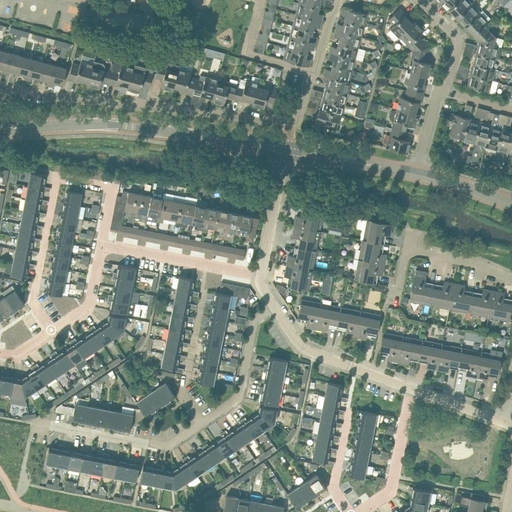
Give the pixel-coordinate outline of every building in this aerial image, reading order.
[(319,8),(320,0),(299,0),(299,3),(319,8)] [(449,10),(459,0),(442,0),(439,3),(441,5),(442,3),(449,10)] [(457,19),(472,4),(467,0),(459,0),(449,10),(457,19)] [(511,0),(509,0),(503,6),(511,15),(511,0)] [(317,13),(319,8),(299,3),(295,14),(321,21),(323,15),(317,13)] [(465,27),(480,13),(472,4),(457,19),(465,27)] [(367,14),(343,7),(341,7),(340,14),(346,16),(344,20),(364,26),(367,14)] [(389,28),(390,29),(389,30),(389,32),(396,39),(398,37),(399,37),(401,35),(414,22),(414,21),(412,24),(404,15),(405,13),(400,8),(388,20),(393,24),(389,28)] [(484,25),(487,23),(490,19),(482,10),(480,13),(465,27),(473,35),(484,25)] [(320,28),(321,21),(295,14),(292,25),(312,31),(314,26),(320,28)] [(382,30),(386,16),(378,14),(375,25),(367,23),(367,26),(382,30)] [(361,37),(364,26),(344,20),(343,25),(337,23),(335,30),(361,37)] [(423,31),(414,22),(401,35),(408,43),(407,45),(413,51),(412,51),(429,47),(418,36),(423,31)] [(490,27),(487,23),(484,25),(473,35),(479,41),(501,47),(503,40),(494,37),(494,36),(487,29),(490,27)] [(311,36),(312,31),(292,25),(289,37),(315,44),(317,37),(311,36)] [(358,48),(361,37),(335,30),(333,36),(339,38),(338,43),(358,48)] [(313,50),(315,44),(289,37),(286,48),(306,53),(307,49),(313,50)] [(163,41),(161,49),(166,50),(170,48),(171,43),(163,41)] [(502,47),(501,47),(479,41),(476,52),(499,58),(502,47)] [(355,60),(358,48),(338,43),(337,47),(331,46),(329,53),(355,60)] [(425,62),(429,47),(412,51),(410,58),(413,59),(410,71),(407,70),(428,76),(432,64),(425,62)] [(305,58),(306,53),(286,48),(283,59),(309,67),(311,60),(305,58)] [(5,74),(11,53),(0,50),(0,67),(3,69),(2,73),(5,74)] [(492,68),(495,58),(499,59),(499,58),(476,52),(473,63),(495,69),(492,68)] [(18,73),(22,56),(11,53),(5,74),(9,75),(10,70),(18,73)] [(352,71),(355,60),(329,53),(327,59),(333,61),(332,65),(352,71)] [(27,80),(33,59),(22,56),(18,73),(25,75),(24,79),(27,80)] [(40,79),(44,62),(33,59),(27,80),(31,81),(32,76),(40,79)] [(115,59),(114,64),(108,84),(116,86),(117,83),(128,86),(133,68),(121,65),(123,61),(115,59)] [(87,85),(93,64),(81,61),(79,65),(72,63),(70,70),(68,80),(76,82),(76,79),(87,82),(87,85)] [(108,84),(114,64),(112,63),(110,70),(106,68),(104,63),(94,61),(93,64),(87,85),(99,89),(101,82),(108,84)] [(49,86),(55,65),(44,62),(40,79),(47,81),(46,85),(49,86)] [(173,90),(179,69),(178,69),(180,66),(167,62),(166,66),(159,64),(158,68),(155,78),(163,80),(161,87),(173,90)] [(492,81),(495,69),(473,63),(472,64),(475,64),(473,73),(471,72),(470,75),(492,81)] [(62,85),(65,75),(67,68),(55,65),(49,86),(53,87),(54,82),(62,85)] [(149,87),(151,78),(152,74),(146,72),(147,68),(134,65),(133,68),(128,86),(127,89),(139,93),(141,85),(149,87)] [(352,71),(332,65),(331,70),(325,68),(323,75),(325,76),(349,82),(352,71)] [(192,95),(197,79),(190,77),(191,72),(179,69),(173,90),(174,88),(185,91),(185,93),(192,95)] [(428,76),(407,70),(404,82),(408,84),(406,91),(423,95),(425,87),(422,87),(425,75),(428,76)] [(211,101),(217,80),(200,75),(199,80),(197,79),(192,95),(200,97),(201,95),(212,98),(211,101)] [(492,82),(492,81),(470,75),(469,77),(471,78),(469,86),(467,86),(494,94),(497,84),(492,82)] [(349,82),(325,76),(324,82),(329,83),(328,86),(326,85),(326,88),(348,94),(351,82),(349,82)] [(252,105),(258,84),(251,82),(250,79),(245,78),(243,80),(241,79),(239,86),(237,86),(233,99),(240,101),(241,99),(252,102),(252,105)] [(233,99),(237,86),(235,85),(237,81),(230,79),(229,83),(228,86),(224,85),(224,82),(223,81),(218,79),(218,80),(217,80),(211,101),(224,104),(226,97),(233,99)] [(273,103),(277,89),(269,87),(269,90),(257,87),(258,84),(252,105),(264,108),(266,101),(273,103)] [(348,94),(326,88),(325,90),(327,91),(325,100),(345,105),(348,94)] [(420,103),(423,95),(406,91),(404,98),(400,97),(397,109),(418,115),(418,114),(415,113),(418,102),(420,103)] [(345,105),(325,100),(322,108),(320,108),(320,110),(319,110),(341,116),(345,105)] [(365,111),(367,103),(362,101),(359,109),(365,111)] [(363,119),(365,111),(359,109),(357,117),(363,119)] [(415,127),(418,115),(397,109),(396,110),(394,110),(393,111),(391,112),(390,112),(389,114),(389,115),(389,117),(389,118),(390,119),(391,120),(393,121),(394,121),(392,128),(405,132),(407,125),(415,127)] [(336,129),(338,120),(339,116),(341,117),(341,116),(319,110),(314,128),(326,131),(325,131),(327,123),(336,126),(335,129),(336,129)] [(463,141),(469,119),(469,118),(451,113),(447,125),(455,127),(453,136),(463,139),(462,141),(463,141)] [(496,150),(503,124),(501,130),(496,128),(497,121),(499,115),(494,113),(492,119),(491,125),(485,147),(496,150)] [(474,144),(479,124),(470,121),(471,119),(469,119),(463,141),(474,144)] [(485,147),(491,125),(488,124),(488,126),(479,124),(474,144),(485,147)] [(508,153),(511,136),(511,132),(508,132),(510,126),(503,124),(496,150),(508,153)] [(403,139),(405,132),(392,128),(390,136),(386,135),(382,147),(407,153),(411,141),(403,139)] [(348,138),(344,139),(352,142),(357,139),(352,130),(345,134),(348,138)] [(30,172),(28,186),(43,188),(42,190),(49,192),(50,188),(43,186),(45,175),(30,172)] [(41,199),(42,190),(43,188),(28,186),(25,198),(40,201),(40,203),(47,204),(48,200),(41,199)] [(67,190),(64,203),(79,206),(82,192),(67,190)] [(135,217),(140,194),(128,191),(127,198),(125,210),(131,211),(130,216),(135,217)] [(147,214),(151,196),(140,194),(135,217),(140,218),(141,213),(147,214)] [(124,214),(125,210),(127,198),(121,196),(116,195),(113,212),(124,214)] [(157,222),(162,198),(151,196),(147,214),(153,216),(152,221),(157,222)] [(38,212),(40,203),(40,201),(25,198),(23,211),(38,214),(37,216),(44,217),(45,213),(38,212)] [(170,219),(173,200),(162,198),(157,222),(163,223),(164,218),(170,219)] [(180,226),(184,202),(173,200),(170,219),(176,220),(175,225),(180,226)] [(192,223),(196,205),(184,202),(180,226),(185,227),(186,222),(192,223)] [(77,218),(79,206),(64,203),(62,216),(77,218)] [(202,231),(207,207),(196,205),(192,223),(198,224),(197,230),(202,231)] [(214,228),(218,209),(207,207),(202,231),(207,232),(208,226),(214,228)] [(323,215),(324,211),(302,207),(302,208),(306,209),(304,218),(296,216),(294,226),(320,232),(323,215)] [(225,235),(229,211),(218,209),(214,228),(220,229),(219,234),(225,235)] [(36,225),(37,216),(38,214),(23,211),(20,224),(35,227),(35,229),(42,230),(43,226),(36,225)] [(237,232),(240,214),(229,211),(225,235),(230,236),(231,231),(237,232)] [(258,217),(240,214),(237,232),(243,233),(242,238),(243,239),(253,241),(258,217)] [(74,231),(77,218),(62,216),(59,228),(74,231)] [(392,225),(366,220),(364,229),(365,229),(362,240),(379,243),(381,234),(390,236),(392,225)] [(33,237),(35,229),(35,227),(20,224),(18,237),(33,239),(32,241),(39,243),(40,239),(33,237)] [(316,251),(320,232),(294,226),(292,237),(300,238),(298,248),(316,251)] [(72,244),(74,231),(59,228),(57,241),(72,244)] [(165,244),(166,236),(167,234),(155,232),(154,242),(165,244)] [(176,246),(178,236),(167,234),(166,236),(165,244),(176,246)] [(31,250),(32,241),(33,239),(18,237),(15,249),(30,252),(30,254),(37,256),(38,252),(31,250)] [(378,252),(379,243),(362,240),(359,259),(384,264),(386,254),(378,252)] [(69,257),(72,244),(57,241),(54,254),(69,257)] [(312,270),(316,251),(298,248),(296,257),(288,255),(286,265),(312,270)] [(28,263),(30,254),(30,252),(15,249),(13,263),(28,265),(27,267),(34,268),(35,264),(28,263)] [(67,270),(69,257),(54,254),(52,267),(67,270)] [(382,275),(384,264),(359,259),(355,279),(362,280),(372,282),(374,273),(382,275)] [(26,276),(27,267),(28,265),(13,263),(10,275),(25,278),(25,280),(32,281),(33,277),(26,276)] [(134,278),(136,268),(119,265),(117,273),(113,272),(112,276),(133,280),(134,278)] [(308,291),(312,270),(286,265),(284,276),(292,278),(292,280),(289,279),(288,280),(287,286),(286,286),(308,291)] [(64,282),(67,270),(52,267),(49,279),(64,282)] [(342,277),(343,268),(335,267),(333,276),(342,277)] [(429,305),(433,288),(424,286),(426,272),(416,269),(409,302),(429,305)] [(131,291),(133,280),(112,276),(112,279),(116,279),(114,287),(131,291)] [(191,290),(194,279),(179,276),(176,290),(191,293),(191,294),(198,296),(199,292),(191,290)] [(62,295),(64,282),(49,279),(47,292),(62,295)] [(449,309),(454,283),(444,281),(442,289),(433,288),(429,305),(449,309)] [(469,313),(472,295),(463,294),(465,285),(454,283),(449,309),(469,313)] [(277,284),(276,286),(282,293),(285,288),(282,285),(277,284)] [(129,302),(131,291),(114,287),(113,295),(109,294),(108,298),(129,302)] [(488,317),(493,291),(483,289),(481,297),(472,295),(469,313),(488,317)] [(15,290),(5,297),(14,311),(24,304),(15,290)] [(189,303),(191,294),(191,293),(176,290),(174,302),(188,305),(188,307),(195,309),(196,305),(189,303)] [(504,293),(493,291),(488,317),(508,321),(511,301),(511,298),(511,299),(511,303),(502,301),(504,293)] [(230,295),(225,294),(219,293),(216,292),(213,305),(228,308),(230,295)] [(0,310),(5,317),(14,311),(5,297),(0,299),(0,310)] [(127,313),(129,304),(129,302),(108,298),(107,301),(111,302),(110,310),(127,313)] [(316,329),(321,303),(301,299),(298,316),(307,318),(306,327),(316,329)] [(337,324),(340,307),(330,305),(331,301),(322,299),(322,303),(321,303),(316,329),(326,331),(328,322),(337,324)] [(186,316),(188,307),(188,305),(174,302),(171,315),(186,318),(186,320),(193,321),(193,317),(186,316)] [(150,314),(152,307),(148,306),(142,305),(142,309),(147,310),(146,317),(149,318),(150,314)] [(225,321),(228,308),(213,305),(210,318),(225,321)] [(355,337),(360,311),(340,307),(337,324),(346,326),(345,335),(355,337)] [(376,337),(380,315),(360,311),(355,337),(366,339),(367,330),(376,332),(375,336),(376,337)] [(126,317),(109,314),(112,315),(110,322),(123,331),(124,327),(126,317)] [(184,329),(186,320),(186,318),(171,315),(169,328),(183,331),(183,333),(190,334),(191,330),(184,329)] [(245,325),(246,318),(235,316),(234,323),(245,325)] [(223,334),(225,321),(210,318),(208,331),(223,334)] [(123,331),(110,322),(104,326),(103,324),(102,324),(113,338),(123,331)] [(113,338),(102,324),(96,329),(93,325),(91,327),(103,345),(113,338)] [(103,345),(91,327),(88,329),(90,332),(83,337),(93,351),(103,345)] [(181,342),(183,333),(183,331),(169,328),(166,341),(181,344),(181,345),(188,347),(188,343),(181,342)] [(220,346),(223,334),(208,331),(205,343),(220,346)] [(398,362),(403,336),(383,332),(379,354),(380,349),(389,351),(387,360),(398,362)] [(419,357),(423,340),(403,336),(398,362),(408,364),(410,355),(419,357)] [(93,351),(83,337),(77,341),(75,338),(72,340),(84,358),(93,351)] [(84,358),(72,340),(69,342),(71,345),(64,350),(74,364),(84,358)] [(437,369),(442,344),(423,340),(419,357),(428,359),(427,367),(437,369)] [(179,354),(181,345),(181,344),(166,341),(164,354),(178,356),(178,358),(185,360),(186,356),(179,354)] [(218,359),(220,346),(205,343),(203,356),(218,359)] [(458,365),(462,348),(442,344),(437,369),(447,372),(449,363),(458,365)] [(476,377),(481,352),(462,348),(458,365),(467,367),(466,375),(476,377)] [(490,353),(481,352),(476,377),(487,379),(488,373),(490,373),(489,375),(496,377),(497,377),(502,351),(491,349),(490,353)] [(74,364),(64,350),(58,354),(55,351),(53,353),(65,370),(74,364)] [(65,370),(53,353),(50,354),(52,358),(45,362),(55,377),(65,370)] [(176,367),(178,358),(178,356),(164,354),(161,366),(176,369),(175,371),(183,373),(183,369),(176,367)] [(215,372),(218,359),(203,356),(200,369),(215,372)] [(285,370),(287,360),(270,357),(268,365),(264,364),(263,367),(284,372),(285,370)] [(55,377),(45,362),(39,367),(37,363),(34,365),(46,383),(55,377)] [(46,383),(34,365),(31,367),(33,371),(26,375),(36,390),(46,383)] [(282,383),(284,372),(263,367),(263,371),(267,371),(265,379),(282,383)] [(213,385),(215,372),(200,369),(198,382),(213,385)] [(12,394),(15,377),(7,376),(8,372),(5,371),(0,392),(12,394)] [(36,390),(26,375),(28,378),(22,382),(25,397),(36,390)] [(25,397),(22,382),(15,380),(15,377),(12,394),(25,397)] [(280,394),(282,383),(265,379),(264,387),(260,386),(259,390),(280,394)] [(84,386),(81,382),(81,383),(79,380),(75,382),(77,385),(75,386),(78,390),(84,386)] [(165,382),(156,388),(165,403),(175,396),(165,382)] [(340,396),(342,385),(327,382),(325,395),(340,398),(339,400),(346,402),(347,398),(340,396)] [(156,409),(165,403),(156,388),(146,395),(156,409)] [(278,405),(280,396),(280,394),(259,390),(258,393),(262,394),(261,402),(278,405)] [(146,416),(156,409),(146,395),(136,402),(141,409),(146,416)] [(337,409),(339,400),(340,398),(325,395),(322,408),(337,411),(336,413),(344,414),(344,410),(337,409)] [(49,409),(59,402),(56,399),(47,405),(49,409)] [(84,422),(87,405),(75,403),(72,420),(84,422)] [(95,425),(98,408),(87,405),(84,422),(95,425)] [(263,407),(261,414),(274,423),(275,419),(277,409),(260,406),(263,407)] [(106,427),(110,410),(98,408),(95,425),(106,427)] [(335,422),(336,413),(337,411),(322,408),(319,421),(334,424),(334,426),(341,427),(342,423),(335,422)] [(137,422),(146,416),(141,409),(138,411),(134,410),(133,414),(121,412),(118,429),(129,431),(131,425),(136,426),(137,422)] [(118,429),(121,412),(110,410),(106,427),(118,429)] [(374,427),(376,413),(361,411),(359,424),(374,427)] [(292,426),(293,427),(289,433),(292,435),(297,429),(299,414),(294,413),(292,426)] [(274,423),(261,414),(255,418),(254,416),(253,416),(263,431),(274,423)] [(263,431),(253,416),(247,421),(244,417),(242,419),(254,437),(263,431)] [(254,437),(242,419),(239,421),(241,424),(234,429),(244,443),(254,437)] [(332,435),(334,426),(334,424),(319,421),(317,434),(332,437),(331,439),(338,440),(339,436),(332,435)] [(371,439),(374,427),(359,424),(356,436),(371,439)] [(244,443),(234,429),(228,433),(225,430),(223,432),(235,450),(244,443)] [(235,450),(223,432),(220,434),(222,437),(215,442),(225,456),(235,450)] [(330,447),(331,439),(332,437),(317,434),(314,446),(329,449),(329,451),(336,453),(337,449),(330,447)] [(369,452),(371,439),(356,436),(354,449),(369,452)] [(225,456),(215,442),(209,446),(206,443),(204,444),(216,462),(225,456)] [(57,466),(61,445),(58,444),(57,448),(49,446),(46,463),(57,466)] [(216,462),(204,444),(201,446),(203,450),(196,454),(206,469),(216,462)] [(68,468),(72,451),(64,449),(65,445),(61,445),(57,466),(68,468)] [(327,460),(329,451),(329,449),(314,446),(312,459),(326,462),(326,464),(333,465),(334,462),(327,460)] [(267,456),(265,453),(261,447),(257,450),(261,455),(255,459),(257,463),(267,456)] [(80,470),(84,449),(80,448),(79,452),(72,451),(68,468),(80,470)] [(91,472),(94,455),(86,454),(87,450),(84,449),(80,470),(91,472)] [(366,465),(369,452),(354,449),(351,462),(366,465)] [(281,450),(275,454),(277,458),(278,457),(284,467),(288,465),(281,455),(283,453),(281,450)] [(102,474),(106,453),(103,453),(102,457),(94,455),(91,472),(102,474)] [(113,477),(117,460),(109,458),(109,454),(106,453),(102,474),(113,477)] [(206,469),(196,454),(190,459),(188,455),(185,457),(197,475),(206,469)] [(124,479),(129,458),(125,457),(124,461),(117,460),(113,477),(124,479)] [(197,475),(185,457),(182,459),(184,463),(177,467),(187,481),(197,475)] [(136,481),(139,464),(131,462),(132,458),(129,458),(124,479),(136,481)] [(248,469),(257,463),(255,459),(245,466),(248,469)] [(151,484),(156,463),(152,462),(151,466),(143,465),(140,482),(150,484),(151,484)] [(364,478),(366,465),(351,462),(349,475),(364,478)] [(163,486),(166,469),(158,468),(159,464),(156,463),(151,484),(163,486)] [(187,481),(177,467),(179,470),(173,474),(176,489),(187,481)] [(176,489),(173,474),(166,472),(166,469),(163,486),(176,489)] [(316,474),(307,480),(306,481),(316,495),(326,488),(316,474)] [(306,501),(316,495),(306,481),(307,480),(304,476),(295,483),(297,487),(306,501)] [(222,486),(229,482),(226,478),(217,485),(219,488),(222,486)] [(283,488),(279,482),(276,484),(274,493),(276,493),(278,487),(280,490),(283,488)] [(216,490),(219,488),(217,485),(207,491),(209,494),(216,490)] [(411,499),(414,500),(427,502),(429,490),(409,486),(409,490),(412,491),(411,499)] [(297,508),(306,501),(297,487),(287,493),(297,508)] [(478,500),(479,494),(471,493),(470,498),(462,496),(460,504),(469,506),(467,511),(486,511),(480,511),(483,500),(478,500)] [(222,511),(234,511),(238,497),(226,495),(223,511),(222,511)] [(238,497),(234,511),(246,511),(249,499),(238,497)] [(258,511),(260,502),(249,499),(246,511),(258,511)] [(420,511),(424,511),(427,502),(414,500),(413,507),(420,511)] [(269,511),(271,504),(260,502),(258,511),(269,511)]
